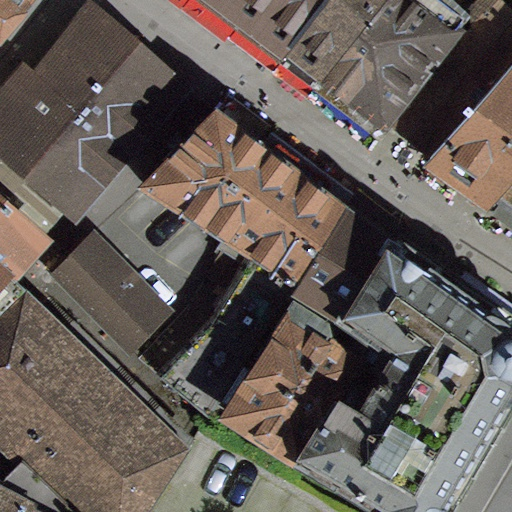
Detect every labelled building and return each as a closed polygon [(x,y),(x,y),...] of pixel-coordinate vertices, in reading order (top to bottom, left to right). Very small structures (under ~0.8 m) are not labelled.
[(0,0),(0,55),(43,0),(0,0)] [(282,71),(287,66),(334,0),(197,0),(200,2),(196,8),(282,71)] [(334,0),(287,66),(316,88),(390,0),(334,0)] [(472,24),(450,0),(390,0),(316,88),(390,142),(472,24)] [(493,0),(399,141),(435,168),(511,71),(511,14),(497,0),(493,0)] [(33,74),(79,110),(136,45),(91,7),(33,74)] [(192,93),(136,45),(79,110),(137,157),(192,93)] [(0,94),(0,140),(30,166),(79,110),(33,74),(24,66),(0,94)] [(477,216),(511,177),(511,71),(435,168),(425,182),(477,216)] [(137,157),(79,110),(30,166),(87,215),(137,157)] [(198,233),(258,149),(216,118),(139,198),(198,233)] [(75,229),(87,215),(30,166),(0,140),(0,202),(43,239),(61,217),(75,229)] [(273,287),(285,295),(342,210),(258,149),(198,233),(277,281),(273,287)] [(511,177),(477,216),(489,223),(497,214),(511,223),(511,177)] [(0,309),(19,288),(53,247),(43,239),(0,202),(0,309)] [(285,295),(335,330),(394,248),(342,210),(285,295)] [(174,316),(94,234),(47,279),(128,361),(174,316)] [(394,248),(335,330),(393,371),(359,428),(330,411),(290,474),(354,511),(457,511),(511,422),(511,326),(398,242),(394,248)] [(203,419),(277,294),(244,275),(212,328),(159,384),(203,419)] [(0,455),(19,474),(0,494),(0,511),(152,511),(190,455),(19,288),(0,309),(0,455)] [(220,432),(290,474),(330,411),(319,404),(344,361),(284,325),(220,432)]
